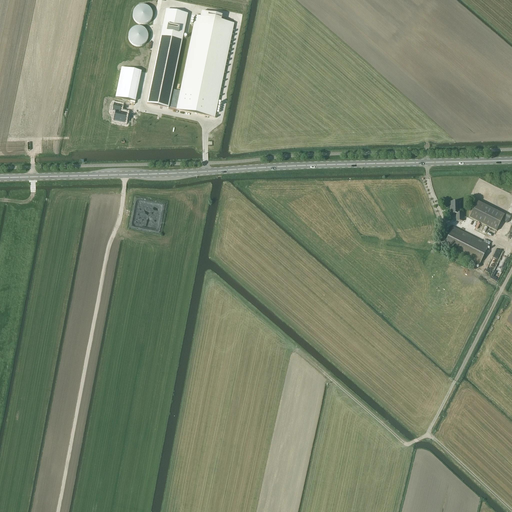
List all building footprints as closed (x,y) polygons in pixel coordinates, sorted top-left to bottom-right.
[(166,10),(147,104),(169,108),(169,107),(177,109),(176,110),(215,118),(234,24),(221,21),(222,17),(202,12),(201,17),(195,16),(180,91),(172,90),(188,14),(166,10)] [(119,83),(116,97),(135,101),(138,87),(119,83)] [(114,104),(112,111),(116,112),(114,121),(125,123),(126,114),(120,112),(121,106),(114,104)] [(478,201),(470,217),(497,231),(504,216),(509,219),(511,217),(505,214),(505,215),(478,201)] [(463,221),(463,213),(460,213),(459,202),(451,202),(452,209),(451,209),(451,214),(457,214),(457,221),(463,221)] [(479,265),(489,245),(453,227),(444,247),(475,263),(479,265)]
